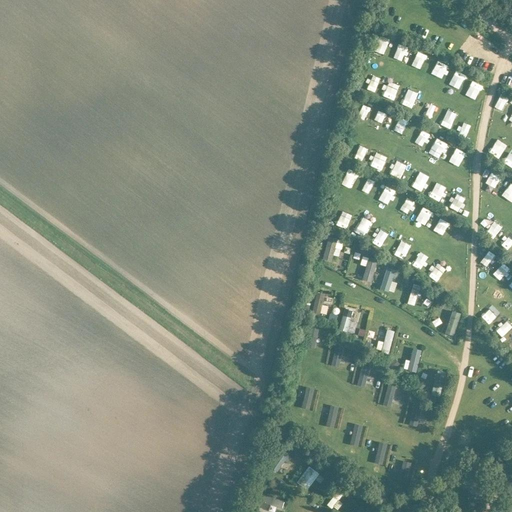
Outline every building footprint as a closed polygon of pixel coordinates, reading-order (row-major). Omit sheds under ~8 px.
[(383,39),(372,34),(366,50),(376,54),(383,39)] [(387,57),(395,59),(398,45),(391,43),(387,57)] [(403,67),(414,69),(418,54),(407,52),(403,67)] [(424,69),(433,75),(439,65),(431,59),(424,69)] [(444,79),(454,83),(459,74),(448,69),(444,79)] [(366,83),(374,85),(376,78),(367,76),(366,83)] [(470,96),(476,84),(466,79),(460,91),(470,96)] [(451,88),(453,83),(444,80),(442,84),(451,88)] [(384,83),(380,95),(390,98),(394,86),(384,83)] [(404,105),(408,95),(399,91),(394,100),(404,105)] [(420,101),(417,113),(428,117),(432,105),(420,101)] [(350,115),(357,119),(365,106),(358,102),(350,115)] [(367,122),(377,127),(383,113),(374,109),(367,122)] [(440,110),(432,124),(441,128),(448,114),(440,110)] [(391,117),(384,134),(393,137),(399,121),(391,117)] [(458,121),(452,132),(459,136),(465,125),(458,121)] [(415,128),(403,143),(412,149),(423,133),(415,128)] [(421,154),(432,161),(442,143),(431,137),(421,154)] [(483,150),(493,159),(503,148),(493,139),(483,150)] [(349,152),(357,155),(361,147),(353,144),(349,152)] [(449,148),(442,161),(451,166),(458,153),(449,148)] [(370,151),(365,165),(374,169),(379,155),(370,151)] [(511,155),(509,153),(502,163),(509,168),(511,162),(511,155)] [(383,169),(394,174),(398,165),(387,160),(383,169)] [(335,184),(345,188),(351,171),(341,167),(335,184)] [(411,173),(405,186),(414,191),(420,177),(411,173)] [(367,191),(368,178),(357,177),(356,189),(367,191)] [(505,199),(511,188),(511,186),(502,181),(495,193),(505,199)] [(372,200),(382,205),(389,190),(379,185),(372,200)] [(429,186),(424,195),(433,200),(438,190),(429,186)] [(448,193),(441,207),(450,212),(457,197),(448,193)] [(399,197),(394,211),(403,214),(408,200),(399,197)] [(417,208),(410,223),(419,227),(426,212),(417,208)] [(436,231),(442,221),(434,216),(428,226),(436,231)] [(479,229),(488,235),(494,224),(486,219),(479,229)] [(443,238),(453,244),(459,233),(450,227),(443,238)] [(376,245),(378,234),(368,232),(367,243),(376,245)] [(494,244),(502,251),(511,241),(503,234),(494,244)] [(318,259),(332,262),(337,238),(323,235),(318,259)] [(397,260),(402,250),(393,245),(388,255),(397,260)] [(482,266),(488,256),(479,251),(474,261),(482,266)] [(354,264),(361,265),(364,255),(356,254),(354,264)] [(362,255),(359,281),(368,282),(371,256),(362,255)] [(405,264),(416,271),(421,262),(410,256),(405,264)] [(494,281),(505,269),(496,261),(485,274),(494,281)] [(435,276),(440,266),(433,262),(428,271),(435,276)] [(379,266),(375,288),(384,290),(388,267),(379,266)] [(400,287),(404,276),(397,273),(392,283),(400,287)] [(511,275),(511,274),(502,283),(510,290),(511,287),(511,275)] [(442,282),(440,288),(449,291),(452,285),(442,282)] [(409,305),(413,284),(406,283),(401,304),(409,305)] [(309,296),(309,311),(320,311),(320,296),(309,296)] [(485,317),(490,310),(482,304),(477,311),(485,317)] [(334,328),(348,332),(350,322),(344,320),(348,307),(340,305),(334,328)] [(449,334),(453,311),(444,310),(440,332),(449,334)] [(432,317),(425,321),(428,327),(436,323),(432,317)] [(497,317),(487,327),(498,337),(507,327),(497,317)] [(305,324),(301,347),(310,348),(314,325),(305,324)] [(385,349),(388,329),(380,328),(377,347),(385,349)] [(511,335),(501,344),(509,354),(511,352),(511,335)] [(325,364),(333,366),(339,345),(331,343),(325,364)] [(359,386),(364,365),(356,363),(351,384),(359,386)] [(386,369),(377,406),(405,413),(411,389),(386,369)] [(431,369),(426,388),(434,390),(439,371),(431,369)] [(300,385),(294,409),(303,411),(309,388),(300,385)] [(405,413),(402,426),(433,434),(439,410),(411,389),(405,413)] [(320,424),(329,425),(333,405),(324,404),(320,424)] [(341,416),(333,449),(357,468),(368,423),(341,416)] [(367,460),(376,463),(381,443),(372,441),(367,460)] [(277,449),(265,466),(273,472),(286,455),(277,449)] [(495,460),(506,473),(511,467),(511,462),(504,453),(495,460)] [(391,481),(400,483),(406,462),(396,460),(391,481)] [(302,464),(294,476),(305,484),(313,472),(302,464)] [(470,479),(462,479),(462,491),(467,491),(467,502),(480,502),(478,480),(470,481),(470,479)] [(321,503),(328,509),(340,493),(332,488),(321,503)] [(270,505),(277,506),(279,498),(263,495),(260,510),(269,511),(270,505)]
